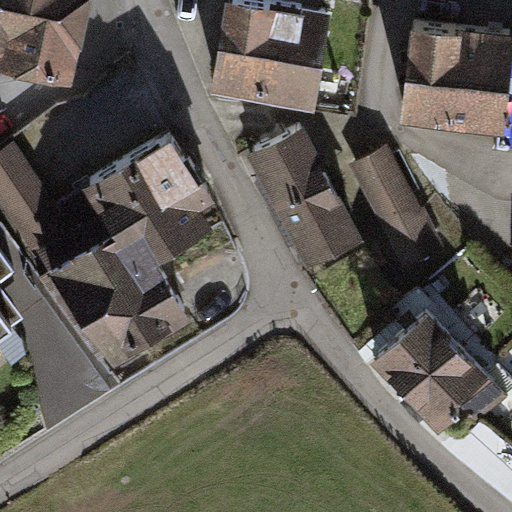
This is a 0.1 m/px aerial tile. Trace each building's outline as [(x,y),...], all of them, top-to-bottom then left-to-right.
[(88,0),(0,0),(0,42),(2,43),(0,52),(0,69),(71,84),(88,0)] [(314,3),(292,0),(214,0),(203,89),(301,102),(314,3)] [(506,33),(401,19),(389,117),(486,128),(485,143),(511,144),(511,49),(505,49),(506,33)] [(292,121),(236,150),(299,269),(354,240),(292,121)] [(207,200),(166,131),(79,183),(108,231),(132,273),(155,260),(209,228),(196,207),(207,200)] [(0,142),(0,206),(43,270),(81,248),(10,136),(0,142)] [(434,246),(376,142),(338,163),(396,266),(434,246)] [(188,317),(155,260),(132,273),(108,231),(81,248),(43,270),(106,362),(188,317)] [(503,397),(421,311),(429,303),(413,285),(394,304),(410,321),(368,361),(431,426),(450,408),(470,428),(503,397)]
